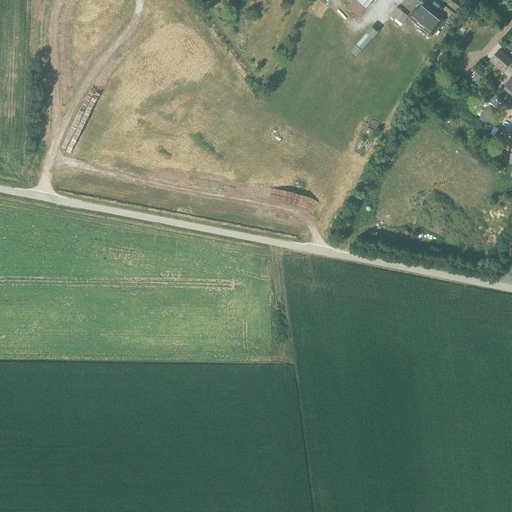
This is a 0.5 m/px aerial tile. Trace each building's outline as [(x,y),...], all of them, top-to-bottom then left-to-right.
[(421,1),(409,17),(432,36),(445,20),(421,1)] [(187,7),(182,9),(186,17),(191,15),(187,7)] [(402,35),(410,25),(396,13),(390,21),(396,25),(393,28),(402,35)] [(328,24),(333,28),(337,22),(332,19),(328,24)] [(434,60),(443,67),(447,61),(443,58),(450,48),(445,45),(434,60)] [(511,61),(511,62),(511,61),(499,50),(495,55),(511,70),(511,61)] [(511,91),(511,70),(495,55),(489,62),(503,73),(502,73),(510,79),(505,86),(511,91)] [(481,81),(482,82),(487,77),(479,69),(473,76),(474,76),(472,78),(476,81),(477,80),(480,82),(481,81)] [(490,125),(497,116),(486,109),(481,118),(490,125)]
